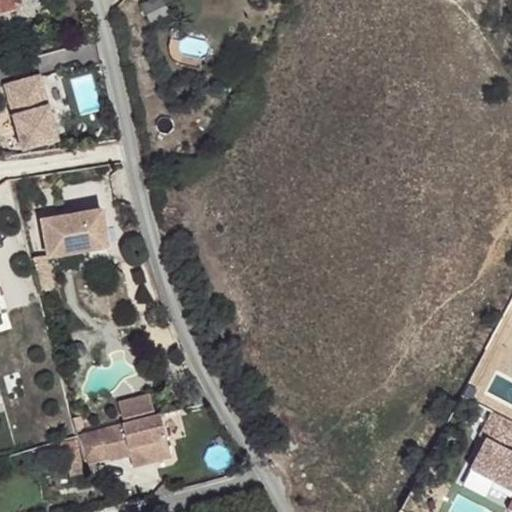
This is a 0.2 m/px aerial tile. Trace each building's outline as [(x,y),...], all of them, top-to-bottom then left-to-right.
[(0,0),(0,10),(16,6),(14,0),(0,0)] [(39,68),(5,79),(25,141),(58,132),(39,68)] [(102,209),(43,220),(49,256),(108,246),(102,209)] [(48,256),(32,259),(40,291),(54,289),(48,256)] [(148,395),(121,402),(125,420),(152,413),(148,395)] [(511,422),(492,412),(479,436),(486,439),(470,470),(511,491),(511,498),(507,509),(511,511),(511,422)] [(108,426),(108,427),(79,434),(87,462),(108,457),(109,460),(127,456),(130,467),(168,458),(158,415),(108,426)] [(76,434),(67,437),(69,447),(63,449),(70,473),(84,468),(76,434)] [(67,437),(31,447),(34,457),(63,449),(69,447),(67,437)] [(511,498),(511,491),(470,470),(462,486),(507,509),(511,498)]
